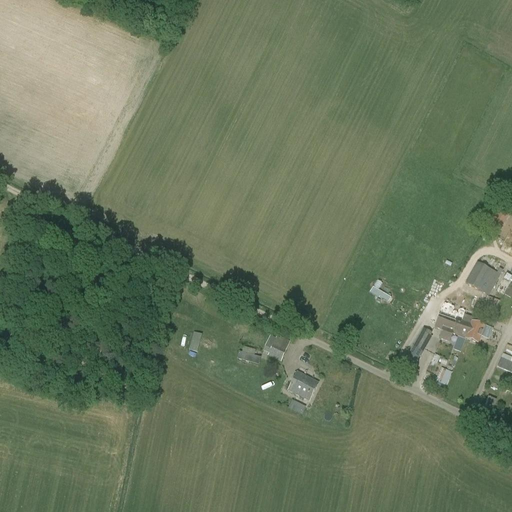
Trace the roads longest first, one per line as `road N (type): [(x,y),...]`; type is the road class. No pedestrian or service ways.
road 1 (track): [(294,330),(0,185)]
road 2 (unclassified): [(511,437),(294,330)]
